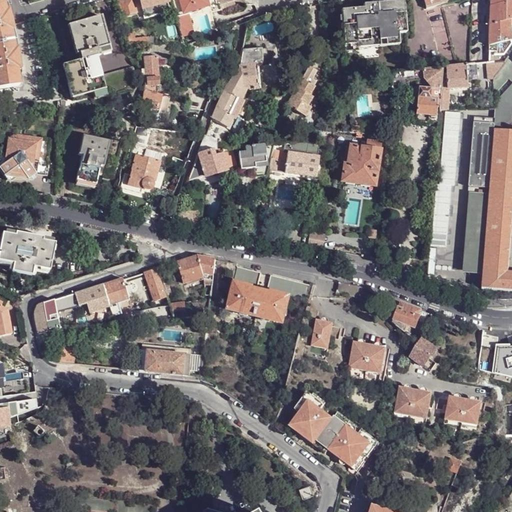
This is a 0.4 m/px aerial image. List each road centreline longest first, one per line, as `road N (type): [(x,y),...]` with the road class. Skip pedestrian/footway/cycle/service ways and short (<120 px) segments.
road 1 (unclassified): [(29,332),(39,362),(54,369),(206,387),(307,466),(325,491),(322,511)]
road 2 (residential): [(511,320),(352,270),(204,245)]
road 3 (residential): [(204,245),(26,302),(29,332)]
road 4 (residential): [(204,245),(0,204)]
